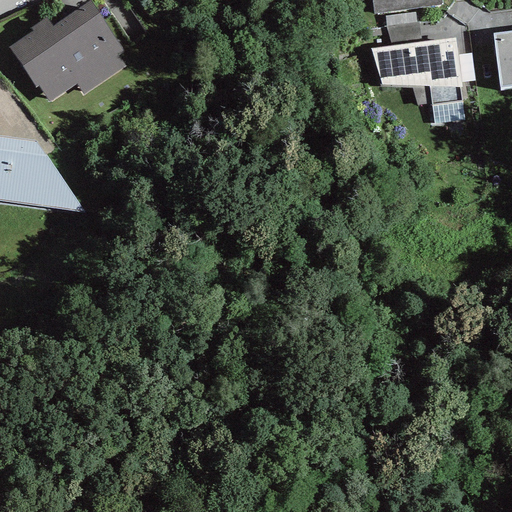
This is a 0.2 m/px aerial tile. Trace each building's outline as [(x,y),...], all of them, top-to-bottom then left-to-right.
[(442,0),(371,0),(373,14),(443,5),(442,0)] [(32,34),(8,50),(35,89),(38,88),(48,103),(76,85),(83,95),(124,67),(117,56),(122,53),(89,4),(52,29),(45,19),(29,30),(32,34)] [(511,38),(490,40),(499,98),(511,96),(511,38)] [(455,39),(371,50),(381,86),(413,89),(417,108),(428,106),(431,128),(466,123),(455,39)] [(0,202),(86,215),(36,142),(0,137),(0,202)]
